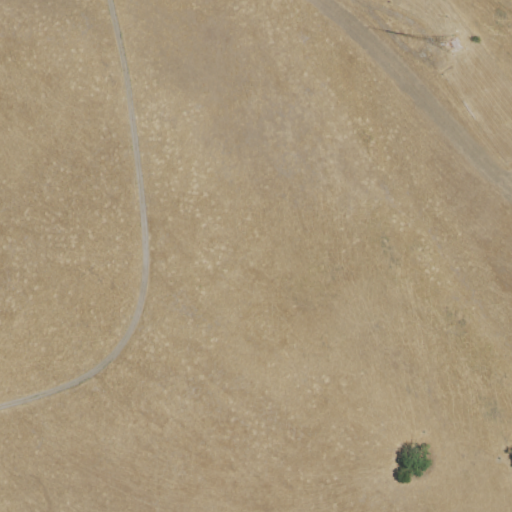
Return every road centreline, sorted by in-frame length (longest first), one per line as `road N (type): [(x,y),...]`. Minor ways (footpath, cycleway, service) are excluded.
road 1 (track): [(0,406),(82,378),(106,361),(137,314),(138,195),(110,0)]
road 2 (track): [(358,0),(430,37),(412,53),(389,38),(369,6)]
